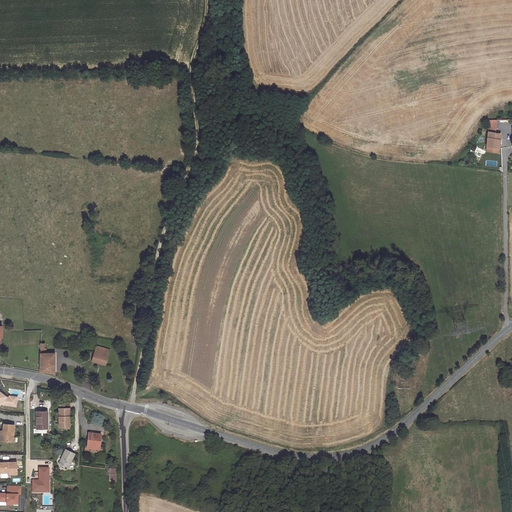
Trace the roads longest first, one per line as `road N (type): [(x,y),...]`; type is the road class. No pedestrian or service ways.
road 1 (tertiary): [(511,326),(387,437),(342,456),(287,454),(125,407)]
road 2 (track): [(125,407),(143,351),(157,255),(195,150),(190,83),(205,0)]
road 3 (tertiary): [(125,407),(0,370)]
